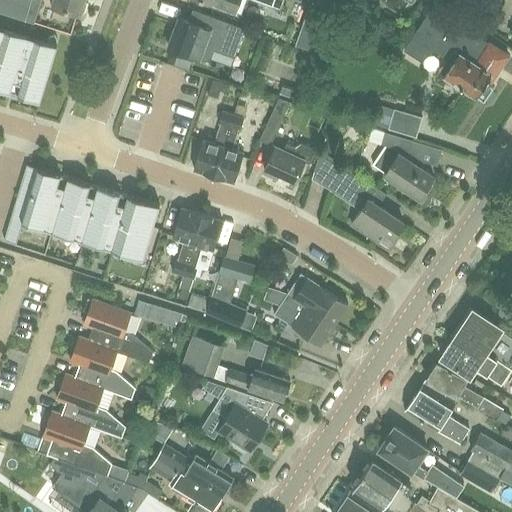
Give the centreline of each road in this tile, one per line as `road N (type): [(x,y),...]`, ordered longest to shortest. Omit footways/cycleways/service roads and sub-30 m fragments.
road 1 (residential): [(420,303),(248,203),(85,150)]
road 2 (residential): [(0,337),(25,261),(70,274),(14,421)]
road 3 (tertiary): [(277,511),(420,303)]
road 4 (tertiary): [(420,303),(511,168)]
road 5 (residential): [(85,150),(140,0)]
